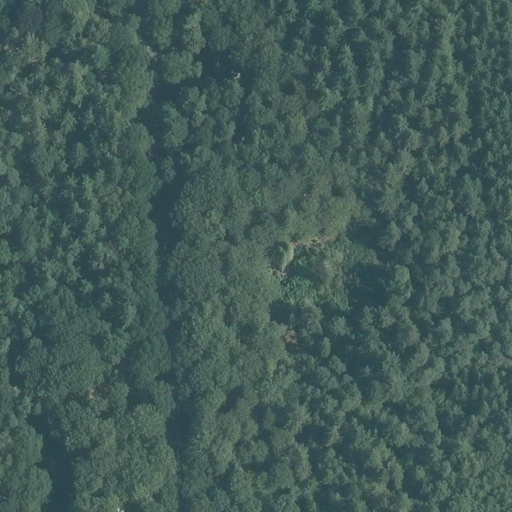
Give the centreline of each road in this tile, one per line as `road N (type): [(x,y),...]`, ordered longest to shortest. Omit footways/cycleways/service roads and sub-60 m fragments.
road 1 (track): [(415,511),(340,0)]
road 2 (secondary): [(178,511),(144,0)]
